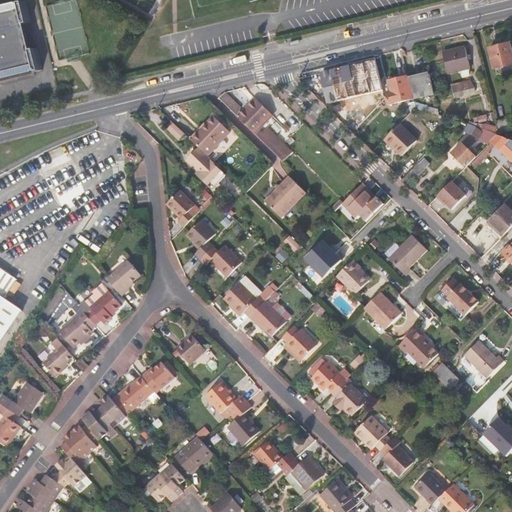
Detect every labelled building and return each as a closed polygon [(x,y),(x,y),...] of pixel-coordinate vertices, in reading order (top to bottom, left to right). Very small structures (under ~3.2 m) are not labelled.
[(0,80),(33,73),(42,70),(38,49),(30,51),(24,25),(31,23),(26,1),(17,3),(0,7),(0,80)] [(511,40),(495,45),(500,65),(511,61),(511,40)] [(469,42),(447,48),(451,66),(474,60),(469,42)] [(389,99),(379,62),(353,68),(356,77),(369,73),(369,77),(373,76),(381,107),(389,99)] [(346,70),(325,75),(331,100),(338,98),(337,93),(351,90),(346,70)] [(454,77),(457,88),(483,82),(476,71),(454,77)] [(0,85),(34,78),(33,73),(0,80),(0,85)] [(418,97),(418,98),(438,93),(433,74),(413,78),(418,97)] [(413,78),(412,75),(393,80),(395,89),(390,90),(393,104),(418,98),(418,97),(413,78)] [(484,92),(472,95),(473,99),(469,100),(471,107),(475,106),(478,119),(490,116),(484,92)] [(240,103),(229,94),(224,99),(281,155),(289,146),(272,131),(270,133),(266,129),(276,119),(260,103),(247,116),(244,112),(245,111),(239,105),(240,103)] [(340,99),(333,106),(358,130),(366,123),(362,120),(340,99)] [(442,108),(419,104),(421,107),(443,113),(442,108)] [(511,116),(501,119),(502,124),(503,132),(511,129),(511,116)] [(201,130),(193,139),(211,157),(234,133),(218,118),(204,133),(201,130)] [(406,121),(390,138),(407,155),(423,138),(406,121)] [(471,121),(468,129),(477,132),(484,135),(491,128),(479,124),(476,123),(474,122),(471,121)] [(173,123),(168,128),(175,135),(180,130),(173,123)] [(366,123),(358,130),(362,135),(370,127),(366,123)] [(491,128),(484,135),(494,141),(496,139),(497,138),(499,136),(503,132),(495,129),(491,128)] [(475,132),(468,140),(458,150),(472,164),(482,154),(474,146),(481,139),(475,132)] [(511,135),(503,132),(499,136),(497,138),(511,152),(511,135)] [(64,194),(84,184),(66,147),(46,157),(64,194)] [(203,154),(195,163),(191,166),(208,182),(217,173),(229,184),(230,182),(232,184),(233,182),(203,154)] [(428,154),(423,160),(429,165),(434,160),(428,154)] [(417,166),(406,177),(412,183),(429,165),(423,160),(417,166)] [(313,194),(296,178),(271,203),(288,219),(313,194)] [(471,192),(457,179),(442,194),(448,200),(449,199),(458,207),(471,192)] [(84,184),(64,194),(70,208),(90,198),(84,184)] [(209,184),(205,187),(216,198),(220,195),(209,184)] [(237,204),(249,194),(242,187),(231,198),(237,204)] [(179,221),(185,226),(196,215),(190,209),(195,205),(179,190),(167,203),(182,218),(179,221)] [(380,201),(371,192),(359,206),(373,220),(389,204),(383,198),(380,201)] [(356,204),(352,201),(342,212),(346,215),(347,214),(349,215),(356,207),(355,206),(356,204)] [(495,219),(508,234),(511,229),(511,204),(511,203),(495,219)] [(196,254),(202,259),(215,246),(209,240),(216,233),(202,219),(188,234),(202,248),(196,254)] [(433,250),(417,234),(394,258),(411,276),(418,270),(415,268),(433,250)] [(323,277),(343,258),(323,237),(303,256),(323,277)] [(221,250),(216,245),(215,246),(202,259),(202,260),(207,265),(211,260),(228,276),(242,262),(225,245),(221,250)] [(128,260),(107,279),(122,295),(129,289),(128,287),(141,275),(128,260)] [(358,260),(343,276),(361,294),(375,280),(368,274),(367,275),(363,271),(366,268),(358,260)] [(0,345),(23,312),(6,300),(19,282),(0,269),(0,345)] [(260,296),(244,279),(241,282),(257,299),(260,296)] [(457,279),(448,287),(455,294),(452,297),(470,315),(478,308),(477,306),(482,302),(465,284),(463,285),(457,279)] [(245,311),(250,317),(266,302),(260,296),(257,299),(241,282),(225,298),(242,314),(245,311)] [(122,305),(110,291),(103,283),(93,292),(95,294),(97,297),(87,304),(86,302),(81,307),(86,313),(96,325),(102,320),(105,324),(113,316),(112,314),(122,305)] [(383,293),(369,308),(390,329),(404,313),(383,293)] [(95,294),(86,302),(87,304),(97,297),(95,294)] [(287,321),(266,301),(266,302),(250,317),(261,327),(263,325),(273,335),(287,321)] [(91,329),(96,325),(86,313),(80,306),(76,311),(79,315),(60,331),(73,347),(92,331),(91,329)] [(373,320),(371,324),(382,332),(385,328),(373,320)] [(299,330),(295,325),(283,337),(304,358),(317,345),(301,329),(299,330)] [(433,341),(420,328),(403,345),(410,352),(412,350),(428,367),(442,352),(432,342),(433,341)] [(177,348),(191,363),(206,350),(193,335),(177,348)] [(62,367),(67,363),(74,357),(57,336),(51,341),(59,351),(43,363),(55,377),(64,370),(62,367)] [(499,358),(482,340),(466,356),(489,378),(507,361),(501,355),(499,358)] [(328,388),(333,393),(347,379),(329,361),(328,362),(323,359),(311,372),(314,376),(313,377),(326,390),(328,388)] [(148,372),(142,377),(155,392),(156,392),(162,388),(163,389),(176,377),(163,362),(149,374),(148,372)] [(462,378),(446,362),(436,373),(451,388),(462,378)] [(351,375),(345,369),(341,373),(347,379),(348,378),(351,375)] [(132,412),(155,392),(142,377),(119,397),(132,412)] [(353,383),(348,378),(347,379),(333,393),(339,398),(336,401),(343,408),(344,406),(353,414),(367,400),(352,385),(353,383)] [(226,409),(232,415),(248,401),(243,396),(237,400),(222,382),(206,396),(221,414),(224,412),(226,409)] [(18,415),(20,416),(25,409),(30,412),(43,393),(27,383),(14,401),(4,395),(0,400),(0,402),(4,405),(18,415)] [(106,409),(101,413),(111,424),(116,419),(119,422),(126,415),(109,395),(104,399),(101,402),(103,405),(106,409)] [(253,407),(248,401),(232,415),(237,420),(230,426),(246,443),(262,430),(247,412),(253,407)] [(14,421),(18,415),(4,405),(0,411),(5,414),(0,422),(0,439),(8,445),(21,425),(14,421)] [(106,409),(103,405),(98,409),(101,413),(106,409)] [(96,417),(101,413),(98,409),(93,414),(96,417)] [(232,415),(226,409),(224,412),(229,417),(232,415)] [(106,428),(111,424),(101,413),(96,417),(93,414),(90,411),(86,415),(82,418),(87,423),(90,427),(100,438),(108,431),(106,428)] [(485,428),(511,453),(511,452),(511,422),(500,412),(485,428)] [(377,445),(382,450),(392,441),(387,435),(389,433),(373,416),(359,431),(369,440),(367,442),(373,449),(377,445)] [(85,432),(90,427),(87,423),(82,428),(85,432)] [(115,428),(111,424),(106,428),(108,431),(110,433),(115,428)] [(95,443),(100,438),(90,427),(85,432),(82,428),(80,425),(75,429),(72,431),(90,452),(98,446),(95,443)] [(70,445),(65,449),(69,454),(83,471),(89,466),(83,459),(90,452),(72,431),(67,436),(64,438),(67,441),(70,445)] [(190,473),(213,453),(202,441),(199,437),(176,456),(190,473)] [(400,442),(395,437),(392,441),(382,450),(387,455),(383,459),(401,476),(415,462),(398,444),(400,442)] [(70,445),(67,441),(62,446),(65,449),(70,445)] [(270,441),(255,453),(265,465),(261,469),(261,472),(269,481),(283,470),(296,458),(291,452),(284,457),(270,441)] [(72,484),(85,473),(83,471),(69,454),(62,459),(61,458),(57,461),(55,463),(60,470),(59,472),(57,470),(52,478),(61,484),(66,476),(72,484)] [(300,463),(296,458),(283,470),(287,474),(293,469),(308,487),(323,475),(308,457),(300,463)] [(172,463),(159,474),(178,496),(181,494),(184,491),(179,485),(186,479),(172,463)] [(429,500),(435,504),(440,498),(449,490),(431,473),(417,487),(425,494),(426,494),(430,498),(429,500)] [(167,496),(172,501),(175,499),(178,496),(159,474),(146,485),(161,501),(167,496)] [(55,500),(64,486),(61,484),(52,478),(47,475),(41,483),(35,478),(33,481),(31,484),(55,500)] [(348,511),(352,510),(355,506),(350,501),(352,499),(336,481),(320,494),(335,511),(348,511)] [(41,511),(46,511),(55,500),(31,484),(27,490),(33,494),(28,503),(41,511)] [(468,511),(476,504),(455,484),(449,490),(440,498),(454,511),(468,511)] [(229,494),(211,508),(214,511),(238,511),(242,509),(229,494)] [(41,511),(28,503),(21,499),(17,504),(23,509),(21,511),(41,511)]
